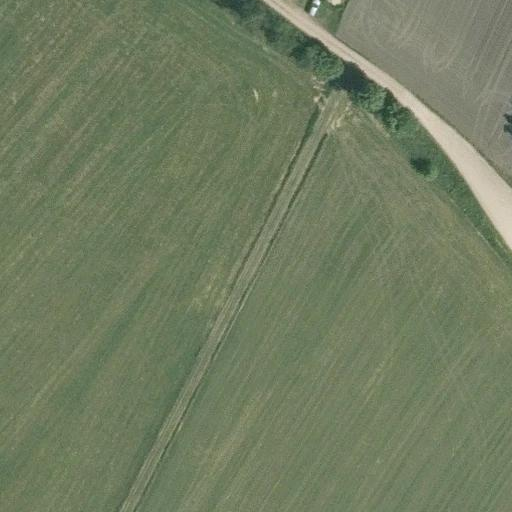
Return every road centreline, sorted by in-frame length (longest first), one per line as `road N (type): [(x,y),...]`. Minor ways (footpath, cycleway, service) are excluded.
road 1 (unknown): [(122,511),(341,53)]
road 2 (track): [(511,201),(420,114),(271,0)]
